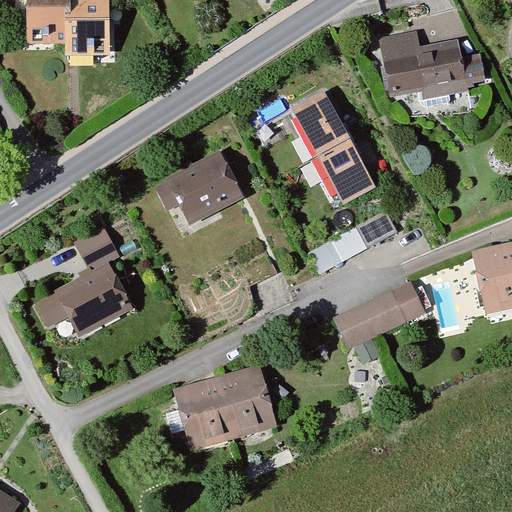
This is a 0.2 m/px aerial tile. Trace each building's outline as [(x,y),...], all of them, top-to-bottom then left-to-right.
[(25,0),(26,38),(64,38),(64,64),(111,63),(110,0),(25,0)] [(416,33),(376,43),(390,98),(429,89),(432,101),(490,87),(483,59),(465,63),(459,39),(420,49),(416,33)] [(328,95),(292,114),(343,209),(378,190),(328,95)] [(221,153),(166,181),(191,230),(246,203),(221,153)] [(75,244),(92,271),(122,252),(105,225),(75,244)] [(358,225),(312,252),(324,272),(370,245),(358,225)] [(511,246),(472,256),(487,319),(511,313),(511,246)] [(109,264),(56,296),(82,339),(136,307),(109,264)] [(411,282),(331,321),(347,353),(427,315),(411,282)] [(262,368),(172,393),(189,454),(279,429),(262,368)] [(21,511),(25,507),(0,492),(0,511),(21,511)]
